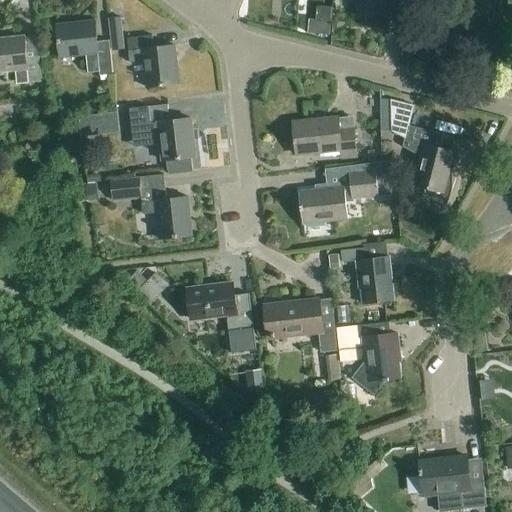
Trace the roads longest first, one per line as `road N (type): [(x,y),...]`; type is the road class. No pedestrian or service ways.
road 1 (residential): [(511,104),(243,41)]
road 2 (residential): [(312,276),(261,252),(252,238),(237,67),(243,41)]
road 3 (residential): [(460,413),(448,273),(507,198)]
